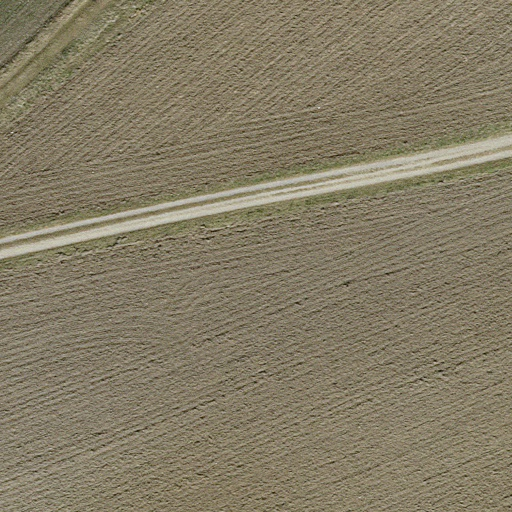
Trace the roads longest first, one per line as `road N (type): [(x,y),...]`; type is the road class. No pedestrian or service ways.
road 1 (track): [(0,250),(511,143)]
road 2 (track): [(0,89),(106,0)]
